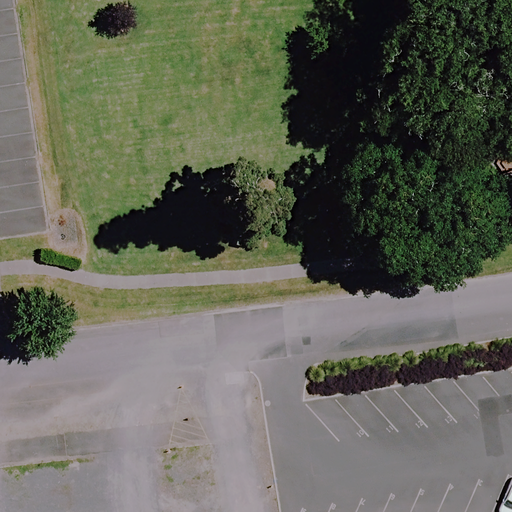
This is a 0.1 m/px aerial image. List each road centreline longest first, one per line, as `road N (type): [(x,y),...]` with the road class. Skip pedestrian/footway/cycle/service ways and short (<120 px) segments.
road 1 (unclassified): [(0,372),(511,304)]
road 2 (unknown): [(242,342),(262,511)]
road 3 (unknown): [(120,357),(137,511)]
